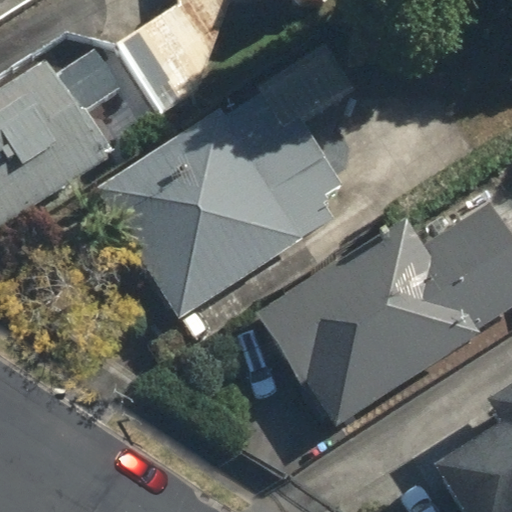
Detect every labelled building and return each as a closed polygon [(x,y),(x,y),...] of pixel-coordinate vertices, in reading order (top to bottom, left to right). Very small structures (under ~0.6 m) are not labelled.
[(227,7),(278,3),(292,24),(329,0),(170,0),(171,19),(137,43),(184,116),(222,27),(227,7)] [(0,244),(115,163),(86,122),(121,97),(91,56),(45,88),(34,73),(0,96),(0,244)] [(86,206),(173,336),(332,229),(323,215),(344,202),(265,85),(86,206)] [(511,260),(483,216),(417,260),(399,233),(249,330),(295,400),(300,397),(331,443),(475,350),(470,343),(511,315),(511,260)] [(511,511),(511,402),(475,425),(489,448),(421,491),(434,511),(511,511)]
